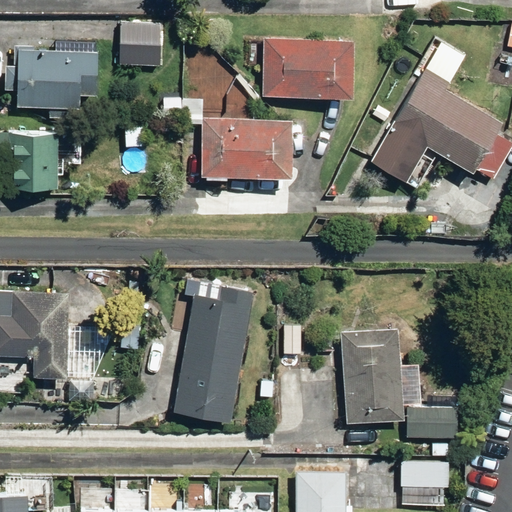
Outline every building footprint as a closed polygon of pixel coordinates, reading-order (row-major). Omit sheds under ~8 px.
[(117,60),(158,61),(159,20),(118,18),(117,60)] [(258,92),(348,95),(349,36),(260,33),(258,92)] [(47,115),(76,115),(76,92),(94,92),(94,47),(15,46),(14,104),(48,104),(47,115)] [(368,158),(402,179),(424,142),(467,167),(497,117),(442,85),(447,78),(423,64),(368,158)] [(385,76),(397,83),(402,74),(390,67),(385,76)] [(179,119),(196,119),(197,96),(180,96),(179,119)] [(197,173),(286,174),(287,116),(198,114),(197,173)] [(122,122),(123,143),(141,141),(140,121),(122,122)] [(3,183),(54,184),(54,130),(0,129),(0,160),(3,161),(3,183)] [(171,409),(226,419),(249,289),(218,283),(216,295),(191,291),(171,409)] [(66,377),(90,378),(108,333),(109,324),(64,322),(65,289),(0,287),(0,353),(29,354),(28,373),(66,375),(66,377)] [(389,309),(403,309),(403,297),(389,297),(389,309)] [(299,351),(300,353),(307,353),(307,321),(285,321),(285,351),(299,351)] [(338,328),(343,421),(400,417),(395,325),(338,328)] [(42,396),(56,397),(57,381),(43,381),(42,396)] [(404,434),(454,434),(454,394),(429,394),(429,404),(404,403),(404,434)] [(401,503),(441,503),(441,483),(446,483),(446,459),(399,459),(398,483),(401,483),(401,503)] [(292,511),(347,511),(348,502),(343,502),(343,468),(293,468),(292,511)] [(13,511),(12,479),(0,480),(0,511),(13,511)] [(68,497),(68,511),(236,511),(237,499),(68,497)]
